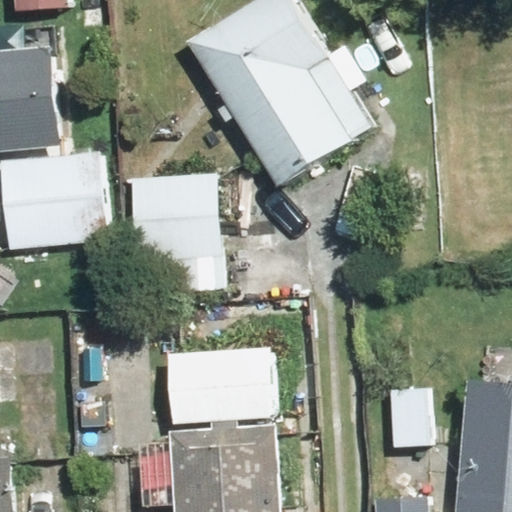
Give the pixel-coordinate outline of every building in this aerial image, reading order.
[(72,0),(5,0),(6,17),(73,15),(72,0)] [(303,0),(256,0),(192,39),(283,185),(381,126),(303,0)] [(0,150),(65,145),(56,44),(0,49),(0,150)] [(112,248),(105,147),(71,149),(6,154),(13,255),(112,248)] [(223,182),(135,179),(131,291),(220,294),(223,182)] [(7,335),(0,335),(0,427),(9,428),(7,335)] [(511,511),(511,378),(469,376),(458,511),(511,511)] [(283,511),(278,427),(176,433),(180,511),(283,511)] [(21,511),(18,456),(0,456),(0,511),(21,511)] [(442,511),(442,497),(382,497),(382,511),(442,511)]
